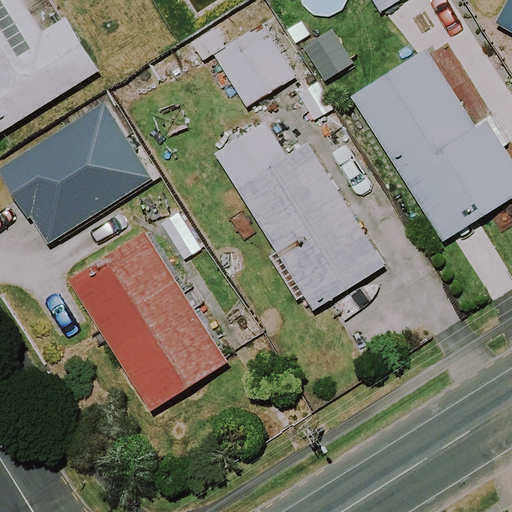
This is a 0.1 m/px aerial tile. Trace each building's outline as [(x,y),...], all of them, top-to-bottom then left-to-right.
[(0,0),(0,135),(101,72),(69,21),(44,37),(20,0),(0,0)] [(401,0),(366,0),(377,16),(401,0)] [(511,0),(508,0),(494,23),(511,34),(511,0)] [(295,77),(261,23),(225,45),(215,29),(189,45),(200,64),(211,57),(244,109),(295,77)] [(455,105),(421,53),(348,100),(440,243),(511,196),(511,154),(473,94),(455,105)] [(281,157),(259,123),(211,156),(274,251),(266,257),(305,316),(381,266),(300,144),(281,157)] [(87,190),(58,141),(5,173),(34,221),(87,190)] [(227,361),(146,236),(66,287),(147,412),(227,361)]
